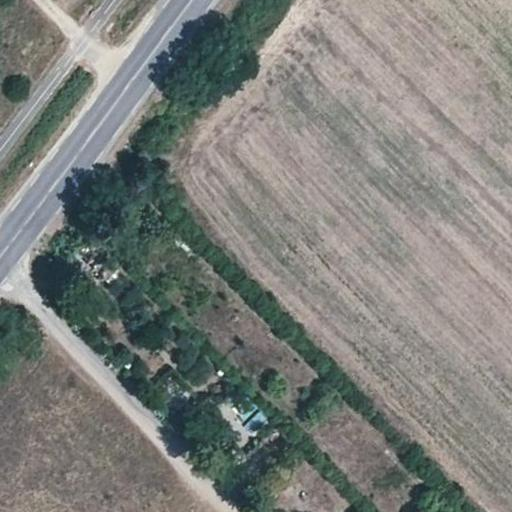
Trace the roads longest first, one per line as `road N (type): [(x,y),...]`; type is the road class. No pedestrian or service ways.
road 1 (track): [(2,255),(248,511)]
road 2 (secondary): [(0,258),(197,0)]
road 3 (track): [(41,0),(126,92)]
